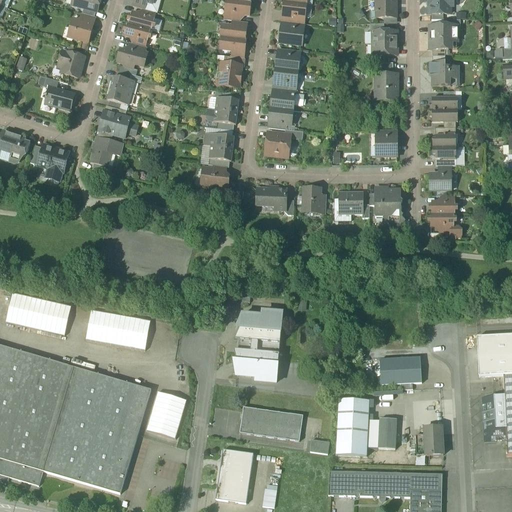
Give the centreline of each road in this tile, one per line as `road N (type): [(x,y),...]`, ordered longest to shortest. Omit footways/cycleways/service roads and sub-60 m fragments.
road 1 (residential): [(268,0),(244,172),(333,178),(412,174),(411,0)]
road 2 (residential): [(0,118),(75,141),(115,0)]
road 3 (unclassified): [(463,511),(458,342)]
